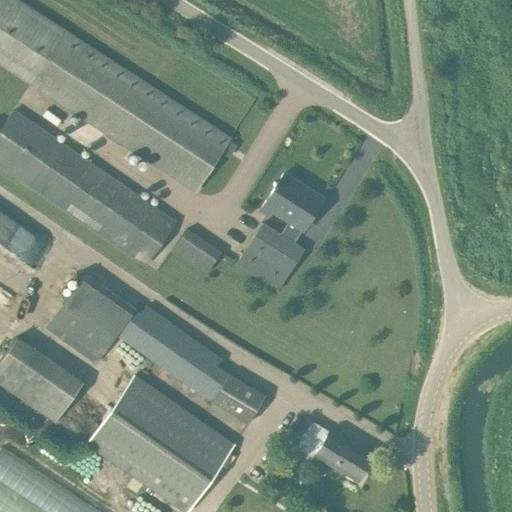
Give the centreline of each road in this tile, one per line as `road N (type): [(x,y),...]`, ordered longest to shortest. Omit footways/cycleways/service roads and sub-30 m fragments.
road 1 (unknown): [(430,464),(70,228)]
road 2 (unknown): [(298,78),(227,195),(209,201),(191,199),(34,89)]
road 3 (unclassified): [(403,150),(174,0)]
road 4 (unclassified): [(434,511),(425,418),(440,364),(470,324)]
road 5 (unclassified): [(470,324),(447,269),(433,199),(403,150)]
road 6 (unknown): [(299,384),(209,511)]
road 7 (unclassified): [(403,150),(422,102),(409,0)]
